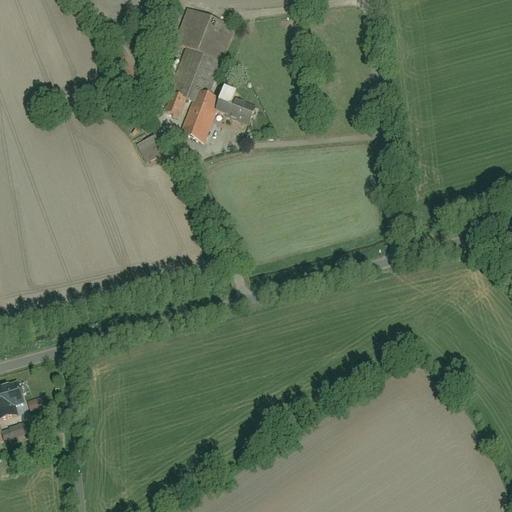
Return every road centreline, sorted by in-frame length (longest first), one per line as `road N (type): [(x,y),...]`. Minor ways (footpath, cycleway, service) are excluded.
road 1 (residential): [(65,353),(395,260)]
road 2 (residential): [(395,260),(367,0)]
road 3 (residential): [(81,511),(65,353)]
road 4 (residential): [(395,260),(511,228)]
